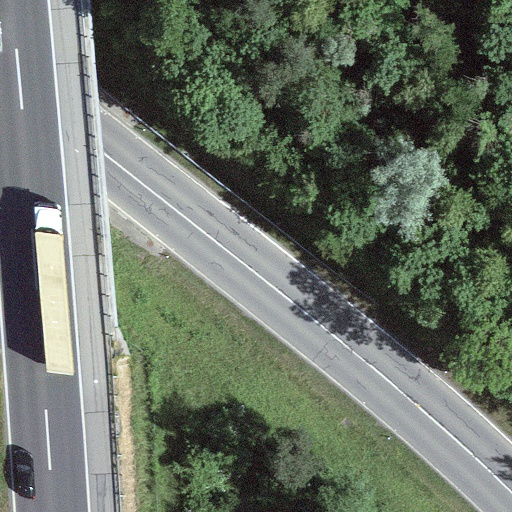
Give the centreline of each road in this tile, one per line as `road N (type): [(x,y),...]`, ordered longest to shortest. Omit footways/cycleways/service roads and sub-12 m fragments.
road 1 (secondary): [(0,68),(355,353),(511,492)]
road 2 (motorway): [(51,511),(10,0)]
